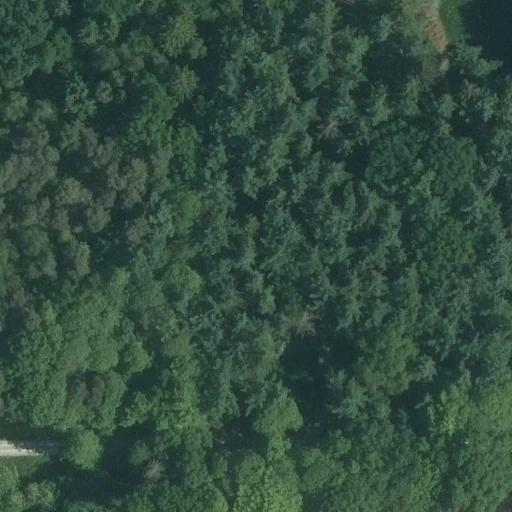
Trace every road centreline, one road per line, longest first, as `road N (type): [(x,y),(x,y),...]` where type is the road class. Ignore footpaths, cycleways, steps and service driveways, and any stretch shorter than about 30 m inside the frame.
road 1 (track): [(511,447),(0,449)]
road 2 (unknown): [(0,430),(511,430)]
